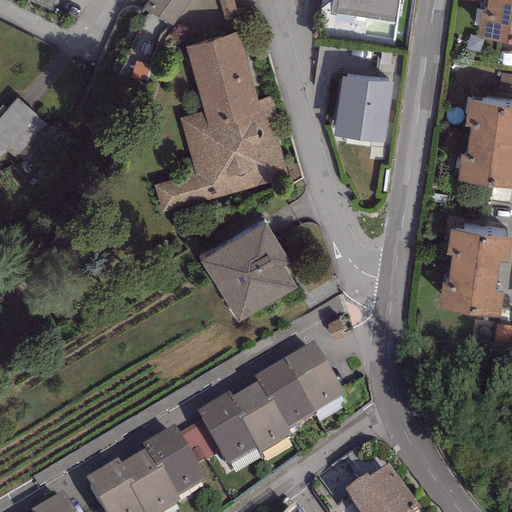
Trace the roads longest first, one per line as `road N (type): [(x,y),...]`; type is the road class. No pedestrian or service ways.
road 1 (unclassified): [(387,280),(376,279),(274,0)]
road 2 (tertiary): [(387,280),(432,0)]
road 3 (tertiary): [(457,511),(422,469),(399,417),(382,323),(387,280)]
road 4 (residential): [(130,0),(92,54),(0,6)]
